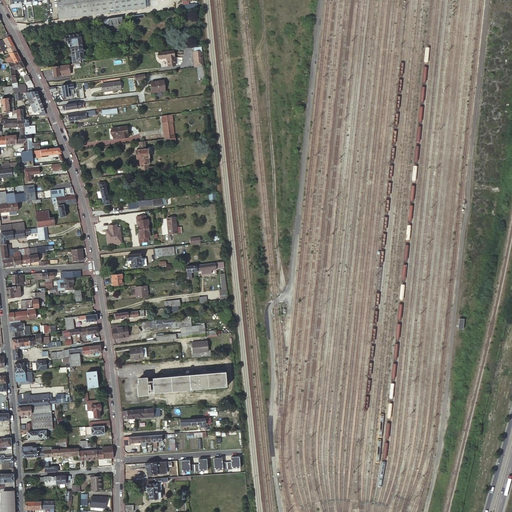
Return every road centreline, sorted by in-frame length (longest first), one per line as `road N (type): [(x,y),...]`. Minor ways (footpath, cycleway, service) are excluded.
road 1 (track): [(260,0),(283,294)]
road 2 (tertiary): [(95,265),(68,161),(0,8)]
road 3 (tertiary): [(118,469),(95,265)]
road 4 (unknown): [(14,22),(162,0)]
road 5 (residential): [(8,349),(19,475)]
